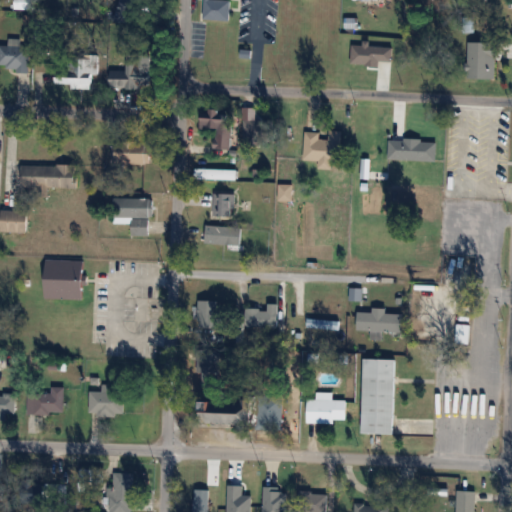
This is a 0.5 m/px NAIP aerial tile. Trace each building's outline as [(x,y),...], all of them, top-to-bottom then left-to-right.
[(133,18),(134,1),(121,0),(119,16),(133,18)] [(230,21),(231,0),(237,0),(241,0),(205,0),(205,20),(230,21)] [(0,46),(0,72),(30,72),(30,44),(9,44),(9,46),(0,46)] [(499,48),(476,48),(476,80),(499,80),(499,48)] [(151,55),(126,55),(126,70),(110,70),(110,87),(151,87),(151,55)] [(57,86),(97,86),(97,59),(57,59),(57,86)] [(233,148),(233,114),(215,114),(215,148),(233,148)] [(305,131),(304,161),(341,162),(343,131),(329,130),(329,139),(321,138),(321,131),(305,131)] [(437,161),(438,140),(389,139),(388,159),(437,161)] [(114,141),(114,163),(153,163),(153,141),(114,141)] [(77,188),(77,165),(22,165),(22,188),(77,188)] [(237,169),(195,169),(195,179),(237,179),(237,169)] [(214,193),(214,216),(233,216),(233,193),(214,193)] [(150,235),(150,216),(154,216),(154,198),(114,198),(114,217),(132,217),(132,235),(150,235)] [(460,202),(446,202),(446,252),(460,252),(460,202)] [(29,210),(2,210),(1,231),(29,232),(29,210)] [(206,244),(242,244),(242,226),(206,226),(206,244)] [(85,299),(85,260),(47,259),(46,299),(85,299)] [(198,300),(198,327),(218,327),(218,301),(198,300)] [(249,308),(249,328),(279,328),(279,303),(269,303),(269,308),(249,308)] [(387,313),(387,310),(358,310),(358,331),(403,331),(403,313),(387,313)] [(339,320),(307,319),(306,328),(339,329),(339,320)] [(197,349),(197,390),(219,390),(219,349),(197,349)] [(394,429),(362,428),(365,359),(397,360),(394,429)] [(27,414),(65,414),(65,386),(52,386),(52,393),(27,393),(27,414)] [(125,414),(125,386),(90,386),(90,414),(125,414)] [(16,395),(0,394),(0,413),(16,413),(16,395)] [(333,400),(333,397),(307,396),(307,422),(347,423),(347,400),(333,400)] [(282,429),(282,397),(258,397),(258,429),(282,429)] [(249,399),(203,399),(203,423),(249,423),(249,399)] [(98,469),(80,469),(80,480),(98,480),(98,469)] [(133,511),(134,474),(111,474),(110,511),(133,511)] [(475,511),(476,490),(456,490),(456,511),(475,511)] [(327,511),(328,493),(305,493),(304,511),(327,511)]
